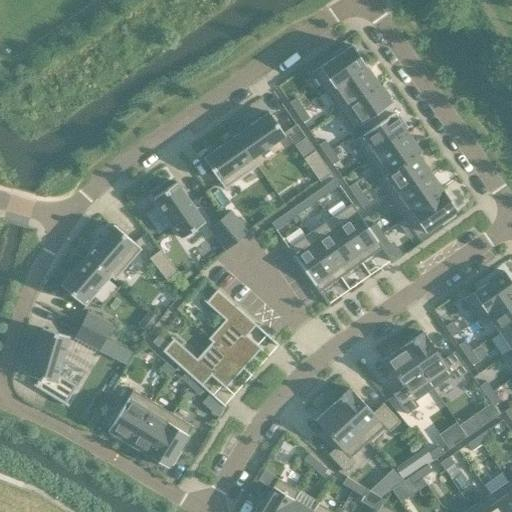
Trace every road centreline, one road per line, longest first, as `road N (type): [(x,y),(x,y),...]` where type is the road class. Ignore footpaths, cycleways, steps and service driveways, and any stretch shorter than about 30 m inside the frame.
road 1 (residential): [(511,222),(287,386),(205,511)]
road 2 (residential): [(202,511),(69,431),(6,403),(1,380),(56,220)]
road 3 (residential): [(357,0),(117,167),(56,220)]
road 4 (residential): [(496,189),(365,0)]
